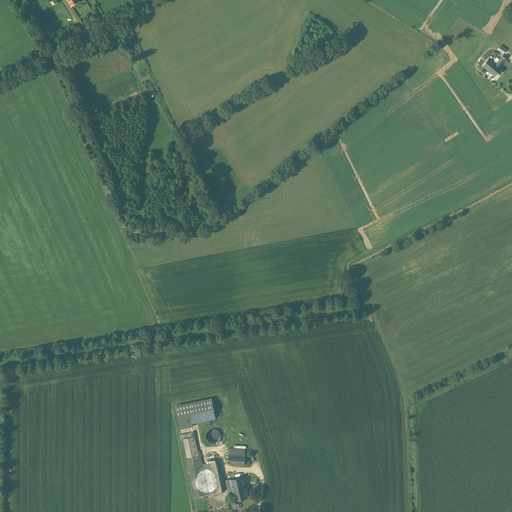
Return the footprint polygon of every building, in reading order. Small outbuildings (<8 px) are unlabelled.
[(496,63),(495,64),(489,58),(482,66),(495,77),(501,69),(499,67),(505,60),(502,56),(499,59),(496,63)] [(212,399),(176,406),(181,429),(193,426),(192,423),(216,418),(212,399)] [(213,430),(211,430),(210,431),(209,431),(208,432),(208,433),(207,433),(207,434),(206,435),(206,436),(206,437),(206,438),(207,439),(207,440),(208,441),(209,442),(210,443),(211,443),(212,443),(213,443),(215,443),(216,443),(217,442),(218,442),(219,441),(219,440),(220,439),(220,438),(220,437),(220,436),(220,435),(220,434),(219,433),(218,432),(218,431),(217,431),(216,430),(214,430),(213,430)] [(195,437),(183,439),(190,471),(199,469),(198,465),(202,464),(200,451),(198,451),(195,437)] [(229,455),(229,464),(245,465),(245,456),(229,455)] [(219,461),(210,463),(216,493),(225,491),(219,461)] [(202,464),(198,465),(199,469),(190,471),(195,497),(216,493),(210,463),(202,464)] [(248,476),(226,481),(229,491),(233,490),(235,500),(247,497),(246,490),(250,489),(248,476)] [(234,503),(234,501),(229,502),(231,511),(240,509),(239,504),(236,505),(236,503),(234,503)]
